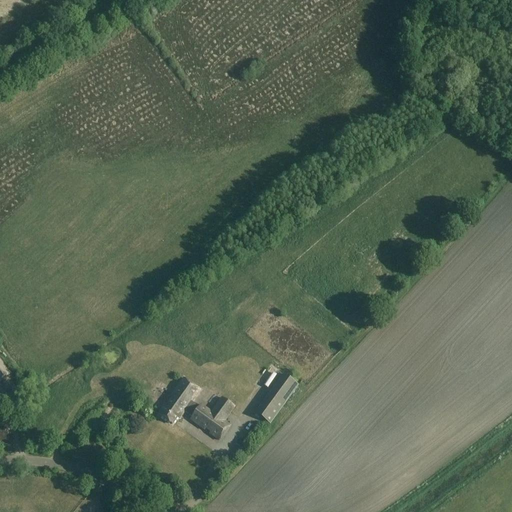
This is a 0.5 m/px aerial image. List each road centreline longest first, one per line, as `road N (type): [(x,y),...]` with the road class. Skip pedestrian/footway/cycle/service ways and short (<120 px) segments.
road 1 (unclassified): [(0,460),(75,468),(165,511)]
road 2 (track): [(0,71),(105,0)]
